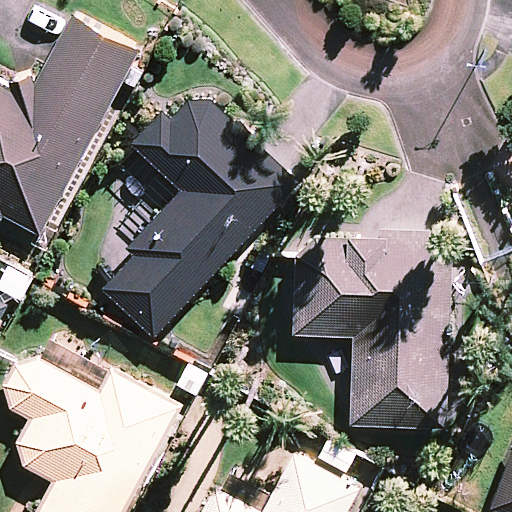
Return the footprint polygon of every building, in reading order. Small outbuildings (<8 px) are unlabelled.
[(48,240),(146,55),(79,20),(35,104),(0,86),(0,220),(6,224),(9,219),(48,240)] [(113,293),(164,340),(305,187),(264,149),(268,145),(244,122),(240,126),(218,106),(197,105),(177,127),(168,119),(139,151),(188,195),(133,255),(141,262),(113,293)] [(357,429),(452,432),(458,247),(440,246),(441,235),(391,234),(390,244),(325,242),(303,261),(300,342),(359,344),(357,429)] [(0,338),(16,310),(0,301),(0,338)] [(41,511),(134,511),(190,409),(118,371),(106,393),(45,361),(20,366),(7,390),(15,414),(34,425),(22,447),(29,473),(55,487),(41,511)] [(355,511),(365,493),(300,458),(271,511),(259,511),(222,492),(210,511),(355,511)] [(511,511),(511,469),(495,511),(511,511)]
